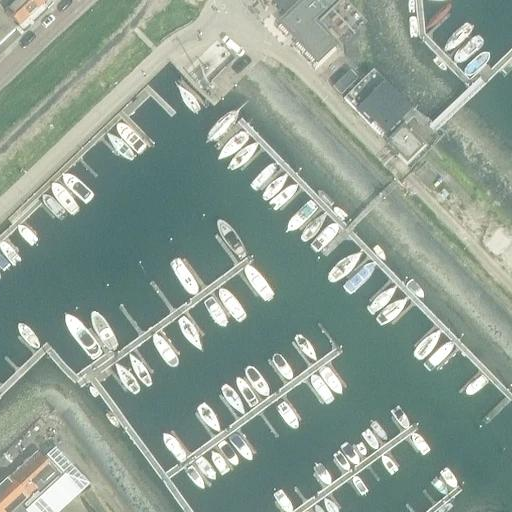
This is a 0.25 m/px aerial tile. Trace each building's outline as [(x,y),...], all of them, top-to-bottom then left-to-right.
[(20,27),(44,4),(43,3),(40,0),(10,0),(7,3),(10,6),(5,11),(20,27)] [(301,0),(278,23),(316,62),(335,44),(314,22),(337,0),(301,0)] [(0,44),(17,29),(0,10),(0,44)] [(357,80),(348,71),(332,87),(336,92),(340,96),(357,80)] [(343,100),(381,138),(385,134),(404,115),(366,77),(343,100)] [(405,163),(419,148),(400,130),(386,144),(405,163)] [(88,485),(70,466),(54,449),(42,460),(36,454),(9,480),(9,479),(6,482),(5,482),(4,483),(5,484),(0,488),(0,511),(58,511),(67,504),(88,485)]
